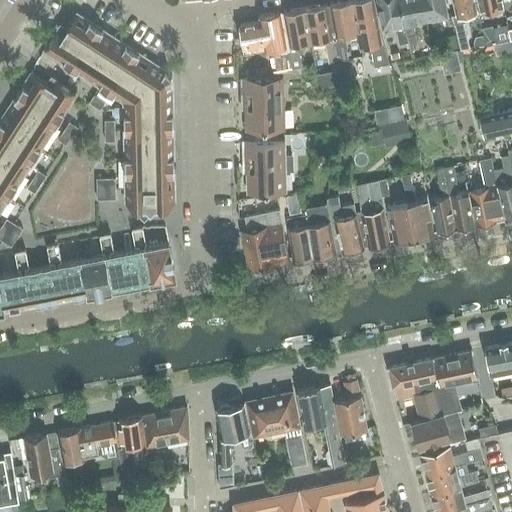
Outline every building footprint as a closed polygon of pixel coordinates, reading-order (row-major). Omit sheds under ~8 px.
[(345,34),(358,32),(351,0),(340,0),(330,2),(336,35),(335,38),(338,55),(339,59),(348,57),(346,48),(347,47),(345,34)] [(374,0),(351,0),(358,32),(360,45),(370,43),(374,65),(389,62),(379,25),(374,0)] [(407,35),(400,0),(378,0),(383,28),(396,25),(400,42),(409,40),(407,35)] [(422,0),(400,0),(407,35),(415,33),(413,22),(426,20),(422,0)] [(444,0),(422,0),(426,20),(448,16),(444,0)] [(455,23),(456,26),(455,26),(461,48),(470,46),(464,22),(465,21),(464,13),(478,11),(475,0),(453,0),(456,13),(452,14),(455,23)] [(504,6),(502,0),(478,0),(481,10),(504,6)] [(511,14),(511,0),(502,0),(504,6),(506,16),(511,14)] [(311,40),(325,37),(329,61),(339,59),(338,55),(335,38),(333,36),(327,3),(305,7),(311,40)] [(290,44),(311,40),(305,7),(284,11),(290,44)] [(273,54),(276,70),(294,67),(292,56),(290,56),(289,47),(287,45),(281,11),(259,15),(260,21),(240,24),(244,46),(263,42),(265,49),(267,49),(267,50),(278,48),(279,53),(273,54)] [(172,74),(77,13),(67,28),(61,24),(45,49),(124,101),(126,201),(144,218),(155,207),(168,207),(174,200),(172,74)] [(34,18),(30,27),(44,34),(48,24),(34,18)] [(446,50),(461,48),(455,26),(451,27),(452,34),(441,37),(444,51),(446,51),(446,50)] [(463,59),(461,48),(446,50),(446,51),(444,51),(442,52),(445,63),(463,59)] [(256,74),(257,74),(268,72),(266,66),(255,68),(256,74)] [(348,68),(330,71),(333,84),(350,81),(348,68)] [(0,121),(0,209),(76,93),(51,77),(47,83),(31,73),(0,121)] [(285,129),(284,75),(257,76),(246,76),(246,96),(242,97),(242,109),(246,109),(246,130),(285,129)] [(100,108),(106,100),(95,93),(90,101),(100,108)] [(405,117),(403,106),(388,109),(391,120),(405,117)] [(495,133),(503,131),(511,129),(511,108),(479,115),(484,135),(495,133)] [(115,119),(105,119),(105,130),(115,129),(115,119)] [(410,136),(406,119),(381,124),(386,145),(400,142),(403,137),(410,136)] [(78,125),(70,120),(64,130),(72,135),(78,125)] [(115,129),(105,130),(105,140),(115,140),(115,129)] [(511,129),(503,131),(505,137),(509,154),(511,166),(511,129)] [(66,143),(72,135),(64,130),(58,138),(66,143)] [(248,192),(287,191),(287,170),(293,170),(293,153),(286,154),(286,138),(248,139),(248,159),(243,159),(243,172),(247,172),(248,192)] [(505,217),(511,216),(511,166),(509,154),(502,155),(504,166),(494,168),(505,217)] [(485,186),(471,189),(477,222),(505,217),(494,168),(491,156),(479,159),(485,186)] [(454,164),(445,166),(456,227),(474,224),(467,189),(457,191),(455,182),(457,181),(454,164)] [(436,168),(441,194),(432,197),(438,230),(456,227),(445,166),(436,168)] [(39,169),(32,178),(41,184),(47,174),(39,169)] [(401,174),(407,200),(414,235),(434,231),(427,196),(416,198),(410,172),(401,174)] [(116,188),(116,177),(97,177),(97,188),(116,188)] [(386,177),(379,179),(382,195),(390,194),(386,177)] [(35,192),(41,184),(32,178),(27,186),(35,192)] [(361,205),(362,211),(369,244),(390,240),(384,206),(382,195),(379,179),(367,181),(371,202),(361,205)] [(116,198),(116,188),(97,188),(97,198),(116,198)] [(336,250),(348,248),(364,245),(356,211),(355,211),(353,203),(336,207),(333,192),(327,192),(326,200),(327,202),(330,218),(336,250)] [(395,239),(414,235),(407,200),(387,204),(395,239)] [(336,250),(330,218),(327,202),(306,206),(307,212),(309,221),(307,222),(313,255),(336,250)] [(243,236),(249,268),(290,260),(279,208),(245,215),(249,235),(243,236)] [(313,255),(307,222),(309,221),(307,212),(287,217),(293,259),(313,255)] [(23,227),(7,217),(1,226),(17,236),(23,227)] [(0,237),(12,245),(17,236),(1,226),(0,228),(0,237)] [(146,242),(143,226),(132,228),(136,244),(146,242)] [(100,234),(103,251),(113,249),(110,232),(100,234)] [(0,310),(175,276),(168,241),(0,274),(0,310)] [(61,259),(57,243),(48,244),(51,261),(61,259)] [(16,251),(19,267),(29,265),(26,249),(16,251)] [(511,341),(485,346),(491,375),(511,371),(511,341)] [(405,362),(388,366),(396,397),(414,394),(421,419),(412,421),(419,447),(450,438),(450,441),(465,437),(462,424),(448,428),(444,412),(445,412),(461,407),(454,383),(478,378),(472,349),(433,356),(405,362)] [(342,432),(367,428),(360,394),(357,378),(344,380),(348,396),(335,399),(342,432)] [(319,386),(319,385),(298,389),(305,425),(325,421),(330,448),(327,451),(329,460),(333,463),(333,465),(346,463),(330,384),(319,386)] [(300,427),(293,390),(246,400),(254,437),(300,427)] [(223,434),(223,436),(220,436),(221,462),(232,462),(231,436),(249,432),(243,403),(230,406),(227,404),(222,405),(220,408),(217,408),(221,425),(219,428),(220,433),(223,434)] [(172,408),(143,414),(146,443),(146,447),(189,438),(187,405),(172,408)] [(121,446),(118,446),(119,448),(120,457),(122,468),(136,465),(132,445),(146,443),(143,414),(118,418),(121,446)] [(81,425),(61,429),(57,430),(60,446),(62,461),(100,453),(98,444),(117,440),(115,420),(114,420),(81,426),(81,425)] [(498,432),(497,423),(480,427),(481,436),(498,432)] [(58,446),(50,448),(47,432),(25,436),(32,474),(48,471),(49,477),(64,474),(58,446)] [(301,432),(285,435),(291,466),(308,462),(301,432)] [(451,444),(421,452),(426,472),(466,461),(483,456),(480,447),(453,454),(451,444)] [(4,453),(0,453),(0,501),(20,499),(14,465),(12,450),(4,452),(4,453)] [(182,468),(186,468),(189,468),(189,456),(181,456),(182,468)] [(114,474),(95,477),(97,486),(124,481),(122,468),(120,457),(112,458),(114,474)] [(466,461),(426,472),(431,491),(461,483),(479,478),(476,469),(469,471),(466,461)] [(381,480),(379,472),(367,474),(370,486),(374,485),(373,481),(381,480)] [(370,486),(367,474),(360,476),(362,488),(370,486)] [(362,488),(360,476),(352,478),(354,489),(362,488)] [(231,477),(219,479),(220,487),(231,485),(231,477)] [(354,489),(352,478),(344,479),(347,491),(354,489)] [(347,491),(344,479),(337,481),(339,492),(347,491)] [(384,491),(381,480),(373,481),(374,485),(376,493),(384,491)] [(339,492),(337,481),(329,482),(331,494),(339,492)] [(330,511),(324,483),(299,488),(304,511),(330,511)] [(461,483),(431,491),(437,511),(477,500),(475,492),(465,495),(461,483)] [(304,511),(299,488),(274,494),(278,511),(304,511)] [(348,511),(383,511),(389,510),(384,491),(376,493),(345,501),(348,511)] [(272,506),(270,495),(262,496),(264,508),(272,506)] [(264,508),(262,496),(254,498),(257,510),(264,508)] [(477,500),(437,511),(476,511),(477,511),(493,507),(490,496),(477,500)] [(257,510),(254,498),(246,499),(249,511),(257,510)] [(244,511),(249,511),(246,499),(234,502),(234,511),(244,509),(244,511)]
